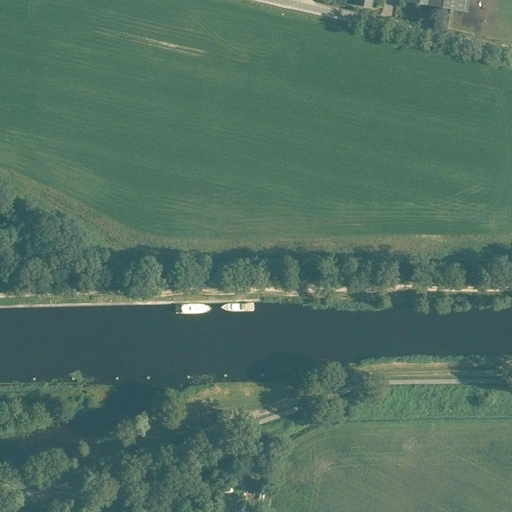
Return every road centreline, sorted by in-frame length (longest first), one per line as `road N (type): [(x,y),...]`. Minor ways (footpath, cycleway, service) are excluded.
road 1 (track): [(511,371),(363,372),(146,447),(0,486)]
road 2 (track): [(0,294),(511,287)]
road 3 (unclassified): [(511,54),(259,0)]
